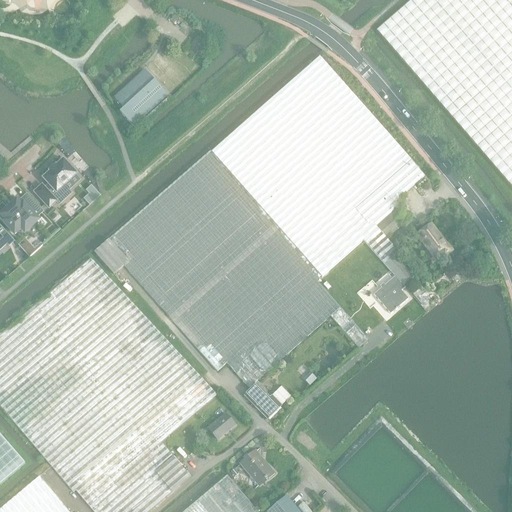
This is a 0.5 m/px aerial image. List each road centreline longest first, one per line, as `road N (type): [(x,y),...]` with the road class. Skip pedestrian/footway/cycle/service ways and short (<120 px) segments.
road 1 (tertiary): [(511,267),(493,226),(368,72),(321,30),(250,0)]
road 2 (unclassified): [(352,511),(266,427)]
